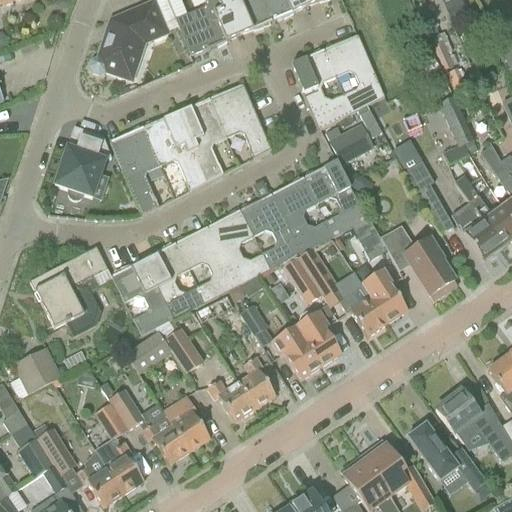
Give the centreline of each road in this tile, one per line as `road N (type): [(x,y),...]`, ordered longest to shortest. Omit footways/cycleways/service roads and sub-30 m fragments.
road 1 (residential): [(12,227),(57,236),(142,231),(288,159),(299,135),(267,64)]
road 2 (unclassified): [(182,511),(511,293)]
road 3 (residential): [(54,99),(107,119),(219,71),(267,64)]
road 4 (residential): [(12,227),(54,99)]
